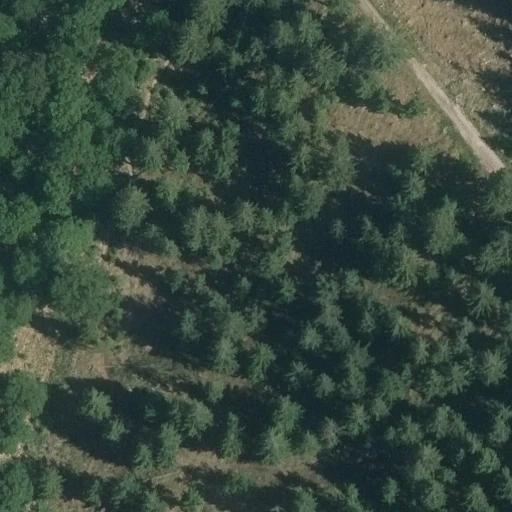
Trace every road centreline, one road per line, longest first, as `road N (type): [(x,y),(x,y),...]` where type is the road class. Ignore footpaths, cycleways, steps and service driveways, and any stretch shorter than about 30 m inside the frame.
road 1 (track): [(181,0),(78,298)]
road 2 (track): [(511,201),(345,0)]
road 3 (track): [(4,511),(78,298)]
